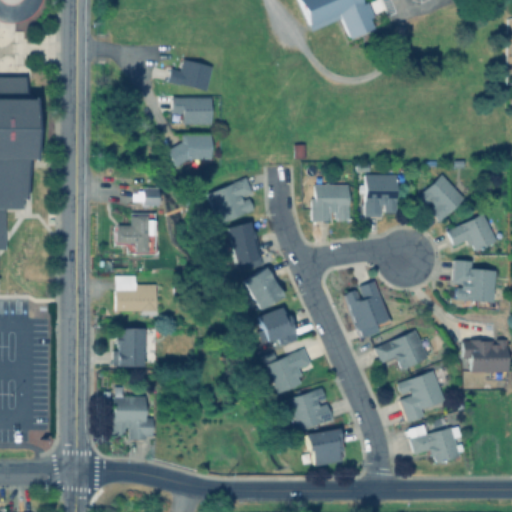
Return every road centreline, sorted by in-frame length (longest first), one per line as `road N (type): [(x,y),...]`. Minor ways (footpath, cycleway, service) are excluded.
road 1 (tertiary): [(73,0),(71,467)]
road 2 (residential): [(381,492),(364,409),(285,233),(277,164)]
road 3 (tertiary): [(381,492),(224,490),(127,469),(71,467)]
road 4 (tertiary): [(511,490),(381,492)]
